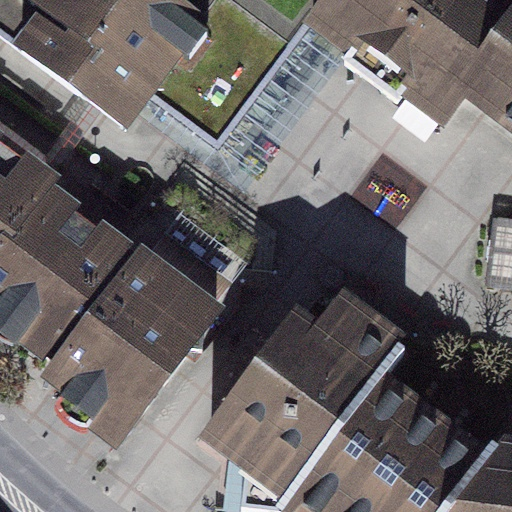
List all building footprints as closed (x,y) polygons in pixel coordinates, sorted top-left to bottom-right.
[(0,0),(0,35),(199,177),(311,28),(330,0),(0,0)] [(464,84),(511,16),(511,0),(330,0),(311,28),(387,81),(441,118),(464,84)] [(511,16),(464,84),(511,117),(511,16)] [(0,245),(47,186),(52,181),(0,139),(0,245)] [(0,311),(59,358),(47,373),(123,433),(214,317),(47,186),(0,245),(0,311)] [(511,511),(511,445),(491,443),(478,456),(383,381),(402,357),(335,305),(316,329),(299,315),(249,382),(216,427),(295,494),(283,510),(286,511),(511,511)]
